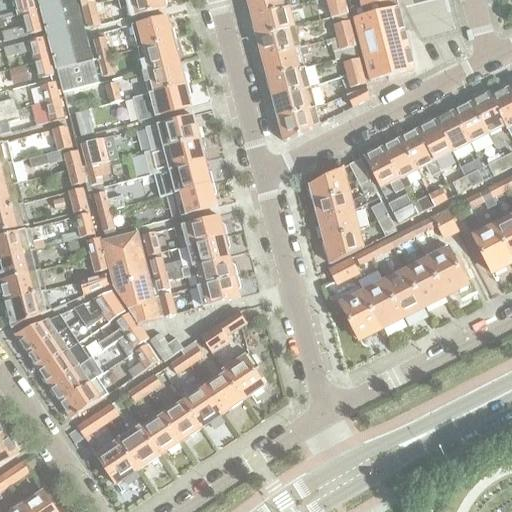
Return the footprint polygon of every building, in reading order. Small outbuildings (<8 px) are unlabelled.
[(13,0),(18,17),(22,16),(36,12),(33,0),(13,0)] [(38,0),(57,70),(93,61),(86,33),(77,0),(38,0)] [(80,0),(83,8),(95,5),(94,0),(80,0)] [(165,9),(162,0),(117,0),(120,10),(128,8),(131,18),(165,9)] [(247,0),(252,19),(290,9),(290,8),(299,6),(297,0),(247,0)] [(348,15),(344,0),(325,0),(329,10),(321,12),(321,14),(308,17),(310,25),(332,19),(348,15)] [(360,0),(361,2),(359,2),(360,6),(350,9),(370,82),(388,77),(389,82),(398,80),(397,75),(402,74),(401,73),(414,70),(409,52),(410,51),(410,50),(409,50),(405,34),(405,32),(405,33),(402,21),(402,20),(401,20),(398,8),(394,9),(391,0),(360,0)] [(101,26),(95,5),(83,8),(88,29),(101,26)] [(295,28),(290,9),(252,19),(257,38),(295,28)] [(36,12),(22,16),(25,26),(2,32),(4,42),(41,32),(36,12)] [(332,19),(336,39),(353,35),(348,15),(332,19)] [(131,26),(137,49),(173,40),(167,17),(131,26)] [(295,28),(257,38),(262,58),(301,48),(295,28)] [(109,57),(104,33),(92,36),(98,59),(109,57)] [(353,35),(336,39),(326,42),(327,46),(332,45),(335,61),(356,56),(354,47),(356,47),(353,35)] [(43,39),(3,50),(5,59),(29,52),(33,64),(49,60),(43,39)] [(137,49),(143,71),(179,62),(173,40),(137,49)] [(301,50),(301,48),(262,58),(267,78),(304,69),(302,58),(308,56),(307,49),(301,50)] [(114,74),(109,57),(98,59),(103,77),(114,74)] [(49,60),(33,64),(37,81),(53,76),(49,60)] [(347,78),(363,72),(359,60),(343,63),(347,78)] [(99,83),(93,61),(57,70),(63,92),(99,83)] [(143,71),(149,95),(185,85),(179,62),(143,71)] [(25,68),(12,71),(15,85),(28,82),(27,78),(25,68)] [(273,99),(310,89),(304,69),(267,78),(273,99)] [(363,72),(347,78),(349,88),(366,84),(363,72)] [(40,87),(45,103),(59,99),(55,83),(40,87)] [(110,105),(122,102),(117,83),(105,87),(110,105)] [(191,109),(185,85),(149,95),(155,118),(191,109)] [(315,108),(310,89),(273,99),(278,118),(315,108)] [(347,97),(353,109),(370,100),(367,89),(347,97)] [(511,94),(509,89),(492,98),(506,127),(507,130),(511,127),(511,94)] [(490,94),(472,103),(489,136),(506,127),(492,98),(490,94)] [(59,99),(45,103),(50,124),(65,120),(59,99)] [(0,103),(0,114),(15,110),(13,100),(0,103)] [(126,118),(122,102),(110,105),(116,128),(146,121),(144,113),(126,118)] [(470,145),(489,136),(472,103),(454,113),(470,145)] [(284,143),(319,126),(315,108),(278,118),(284,143)] [(0,125),(18,120),(15,110),(0,114),(0,136),(2,136),(0,127),(0,125)] [(454,113),(436,122),(453,154),(470,145),(454,113)] [(199,140),(193,116),(157,126),(163,149),(199,140)] [(436,163),(453,154),(436,122),(420,130),(436,163)] [(42,140),(54,137),(58,151),(72,148),(67,127),(52,131),(52,132),(40,135),(42,140)] [(441,171),(436,163),(420,130),(401,139),(418,172),(428,167),(433,175),(441,171)] [(406,178),(418,172),(401,139),(383,149),(404,189),(411,186),(406,178)] [(157,175),(205,162),(199,140),(163,149),(143,154),(149,177),(157,175)] [(7,143),(0,144),(0,166),(13,164),(7,143)] [(82,150),(87,166),(87,168),(112,162),(112,161),(97,165),(93,148),(82,150)] [(394,194),(404,189),(383,149),(364,158),(381,190),(390,186),(394,194)] [(63,155),(67,172),(82,168),(78,152),(63,155)] [(511,152),(500,159),(506,171),(511,167),(511,152)] [(31,169),(49,164),(46,155),(29,160),(31,169)] [(482,168),(488,180),(506,171),(500,159),(499,159),(497,155),(486,161),(488,165),(482,168)] [(360,160),(349,166),(359,186),(370,181),(360,160)] [(113,166),(112,162),(87,168),(92,187),(102,184),(101,178),(121,172),(119,165),(113,166)] [(171,181),(175,194),(211,185),(205,162),(157,175),(159,184),(171,181)] [(0,188),(18,184),(13,164),(0,166),(0,188)] [(447,173),(458,195),(470,189),(464,178),(459,167),(447,173)] [(86,183),(82,168),(67,172),(71,187),(86,183)] [(464,178),(470,189),(488,180),(482,168),(477,171),(464,178)] [(314,201),(349,192),(343,169),(310,186),(314,201)] [(511,177),(501,183),(506,193),(511,189),(511,177)] [(121,183),(123,190),(142,185),(140,178),(121,183)] [(319,220),(354,211),(368,204),(366,199),(377,193),(370,181),(359,186),(364,197),(351,203),(349,192),(314,201),(319,220)] [(485,204),(506,193),(501,183),(480,194),(485,204)] [(0,188),(0,210),(23,204),(18,184),(0,188)] [(175,194),(181,217),(216,208),(211,185),(175,194)] [(69,193),(74,214),(88,210),(83,189),(69,193)] [(442,189),(430,195),(435,207),(447,201),(442,189)] [(94,196),(99,214),(109,211),(124,207),(122,197),(107,201),(105,194),(94,196)] [(472,210),(485,204),(480,194),(467,200),(472,210)] [(417,216),(435,207),(430,195),(411,204),(417,216)] [(53,201),(55,210),(65,207),(63,198),(53,201)] [(374,223),(377,221),(388,216),(382,203),(368,211),(374,223)] [(0,233),(29,226),(23,204),(0,210),(0,233)] [(417,216),(411,204),(393,214),(398,225),(417,216)] [(444,241),(459,234),(447,210),(421,224),(425,234),(437,228),(444,241)] [(114,227),(109,211),(99,214),(105,238),(132,230),(130,223),(114,227)] [(324,239),(359,230),(354,211),(319,220),(324,239)] [(89,215),(75,218),(79,234),(62,238),(64,243),(95,235),(89,215)] [(388,216),(377,221),(384,234),(395,228),(388,216)] [(175,239),(184,236),(187,246),(224,236),(219,217),(173,229),(175,239)] [(511,218),(497,226),(511,256),(511,218)] [(491,274),(511,263),(511,256),(497,226),(473,238),(491,274)] [(417,238),(412,228),(399,235),(405,245),(417,238)] [(30,230),(0,237),(0,259),(36,250),(44,248),(43,242),(40,240),(33,242),(30,230)] [(324,239),(331,266),(363,249),(359,230),(324,239)] [(116,237),(101,241),(105,254),(109,270),(112,287),(130,314),(141,327),(160,320),(160,318),(164,316),(160,298),(155,299),(138,232),(116,237)] [(144,235),(144,236),(149,256),(160,253),(155,232),(144,235)] [(187,246),(192,266),(192,267),(229,258),(224,236),(187,246)] [(105,254),(101,241),(101,238),(86,242),(90,258),(105,254)] [(395,249),(390,240),(376,246),(381,256),(395,249)] [(78,243),(69,245),(71,254),(81,252),(78,243)] [(36,250),(0,259),(0,281),(41,271),(36,250)] [(449,250),(429,261),(447,296),(468,286),(449,250)] [(373,261),(368,251),(356,257),(361,267),(373,261)] [(105,254),(90,258),(94,274),(109,270),(105,254)] [(148,260),(152,274),(152,276),(181,269),(179,261),(167,264),(168,265),(164,266),(161,257),(148,260)] [(192,266),(181,269),(152,276),(157,294),(170,290),(167,282),(171,281),(172,283),(195,277),(197,286),(234,276),(229,258),(192,267),(192,266)] [(329,270),(337,286),(359,274),(352,259),(329,270)] [(429,261),(406,272),(425,308),(447,296),(429,261)] [(41,271),(0,281),(0,282),(5,302),(46,292),(41,271)] [(403,319),(425,308),(406,272),(385,283),(403,319)] [(105,276),(80,283),(84,297),(88,295),(107,286),(108,286),(105,276)] [(197,286),(203,308),(240,299),(234,276),(197,286)] [(364,294),(382,329),(403,319),(385,283),(364,294)] [(46,292),(5,302),(12,329),(51,311),(46,292)] [(94,301),(100,309),(100,310),(116,300),(111,293),(94,301)] [(382,329),(364,294),(341,305),(359,341),(382,329)] [(160,298),(164,316),(164,318),(176,315),(171,295),(160,298)] [(100,310),(100,309),(77,324),(83,332),(104,318),(108,323),(96,331),(97,333),(110,324),(125,314),(116,300),(100,310)] [(230,344),(226,338),(247,325),(239,313),(202,337),(213,355),(230,344)] [(130,314),(116,323),(125,336),(141,327),(130,314)] [(54,326),(50,320),(15,336),(28,355),(64,331),(59,323),(54,326)] [(110,324),(97,333),(101,339),(114,331),(110,324)] [(141,327),(125,336),(133,349),(148,339),(141,327)] [(69,338),(64,331),(28,355),(39,371),(70,350),(64,342),(69,338)] [(150,341),(163,362),(180,351),(183,349),(177,339),(168,344),(161,334),(150,341)] [(184,357),(191,367),(204,358),(197,348),(193,343),(183,349),(180,351),(184,357)] [(128,371),(133,379),(159,361),(147,345),(134,354),(140,363),(128,371)] [(75,347),(70,350),(39,371),(49,387),(80,366),(75,358),(80,355),(75,347)] [(249,354),(224,371),(244,401),(265,387),(254,371),(259,368),(249,354)] [(170,366),(177,376),(191,367),(184,357),(170,366)] [(85,374),(80,366),(49,387),(60,403),(96,379),(91,370),(85,374)] [(224,371),(203,385),(223,415),(244,401),(224,371)] [(161,386),(155,376),(141,385),(148,395),(161,386)] [(108,395),(96,379),(60,403),(71,420),(108,395)] [(135,404),(148,395),(141,385),(129,394),(135,404)] [(203,385),(189,394),(188,391),(180,396),(202,429),(223,415),(203,385)] [(167,409),(160,413),(180,443),(202,429),(180,396),(178,397),(181,402),(168,410),(167,409)] [(112,405),(100,413),(107,423),(119,416),(112,405)] [(84,438),(107,423),(100,413),(77,428),(84,438)] [(180,443),(160,413),(140,427),(160,457),(180,443)] [(160,457),(140,427),(119,441),(139,471),(160,457)] [(6,437),(0,440),(0,467),(18,455),(6,437)] [(116,486),(139,471),(119,441),(105,450),(104,447),(94,454),(116,486)] [(30,473),(23,462),(1,477),(8,487),(30,473)] [(0,493),(8,487),(1,477),(0,477),(0,499),(1,500),(0,498),(0,493)] [(56,511),(43,493),(21,507),(24,511),(56,511)]
